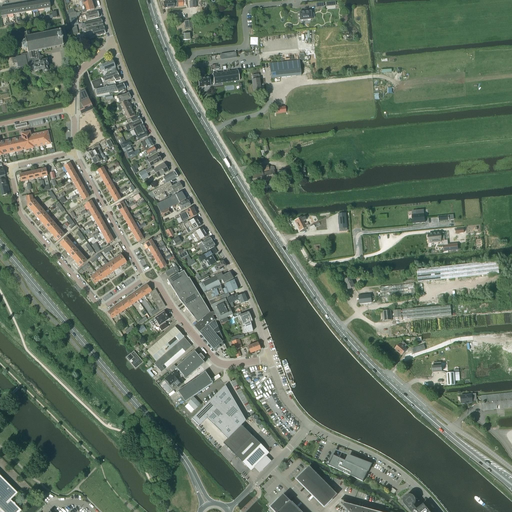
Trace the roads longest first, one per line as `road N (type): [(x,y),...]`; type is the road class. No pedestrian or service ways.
road 1 (primary): [(448,434),(364,360),(315,298),(191,100),(149,0)]
road 2 (residential): [(268,358),(250,300),(142,114),(113,45)]
road 3 (residential): [(73,152),(11,168),(21,215),(97,304),(144,278)]
road 4 (secondary): [(183,458),(0,244)]
road 5 (residential): [(268,358),(219,363),(144,278)]
road 6 (residential): [(438,511),(401,473),(309,424)]
road 7 (residential): [(144,278),(73,152)]
